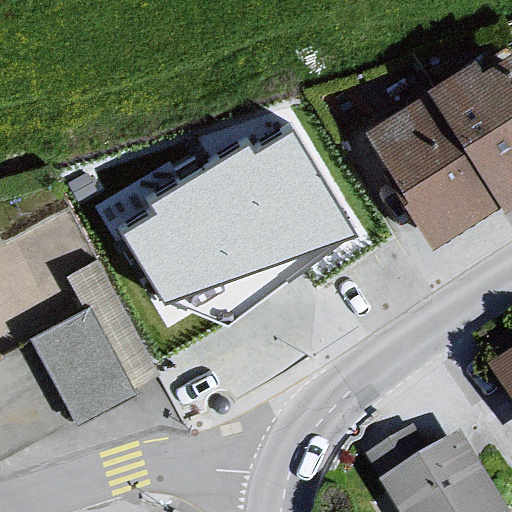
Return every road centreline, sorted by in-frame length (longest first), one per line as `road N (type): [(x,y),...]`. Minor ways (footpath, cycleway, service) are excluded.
road 1 (tertiary): [(511,273),(347,378),(301,427),(277,473)]
road 2 (residential): [(277,473),(177,463),(0,510)]
